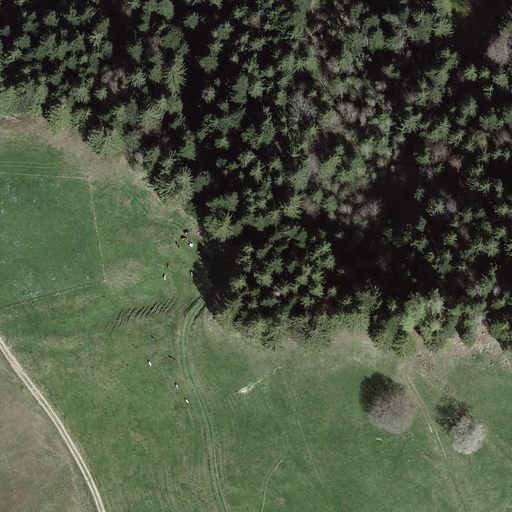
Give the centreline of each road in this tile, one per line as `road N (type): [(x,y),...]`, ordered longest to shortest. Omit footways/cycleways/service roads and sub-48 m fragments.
road 1 (track): [(227,511),(186,355),(192,316),(247,250),(320,222),(390,178),(449,99),(471,35),(469,0)]
road 2 (track): [(466,511),(407,378),(410,360),(425,359),(442,391),(511,459)]
road 3 (track): [(102,511),(71,444),(0,340)]
